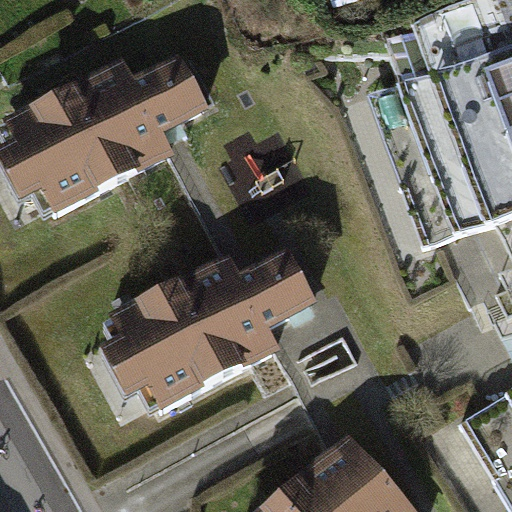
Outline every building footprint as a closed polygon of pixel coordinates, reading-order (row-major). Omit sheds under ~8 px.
[(6,120),(17,140),(0,149),(0,165),(19,202),(42,190),(54,211),(176,148),(167,131),(213,108),(183,51),(135,75),(126,58),(6,120)] [(511,56),(348,117),(402,261),(511,221),(511,56)] [(115,337),(94,348),(120,399),(141,388),(152,411),(273,349),(263,330),(310,307),(280,250),(236,273),(228,257),(106,320),(115,337)] [(511,511),(511,411),(467,437),(509,511),(511,511)] [(415,511),(348,434),(257,511),(415,511)]
